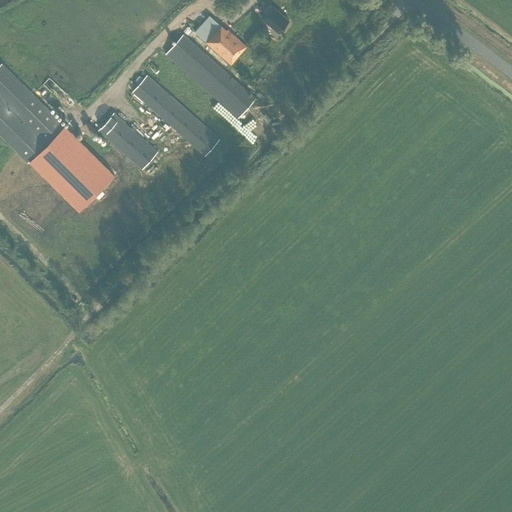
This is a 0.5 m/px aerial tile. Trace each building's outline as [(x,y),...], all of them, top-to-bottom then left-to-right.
[(278,32),(289,20),(274,7),(263,19),(278,32)] [(231,64),(247,46),(227,29),(226,30),(214,19),(204,30),(203,28),(197,34),(205,41),(231,64)] [(231,125),(256,98),(183,34),(165,53),(224,105),(217,113),(231,125)] [(113,173),(2,63),(0,65),(0,135),(76,211),(113,173)] [(205,155),(220,139),(147,74),(132,91),(205,155)] [(50,78),(43,85),(51,93),(58,86),(50,78)] [(142,169),(158,151),(114,112),(98,130),(142,169)]
